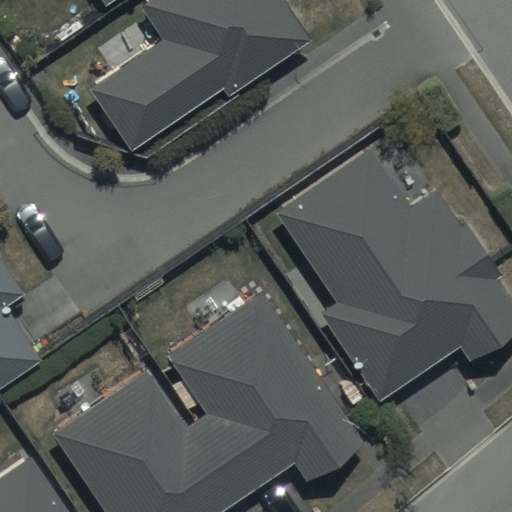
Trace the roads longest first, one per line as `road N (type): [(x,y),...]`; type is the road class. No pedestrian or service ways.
road 1 (residential): [(483,0),(196,198),(138,212),(87,210),(52,192),(0,125)]
road 2 (residential): [(495,0),(511,22),(511,486),(481,511)]
